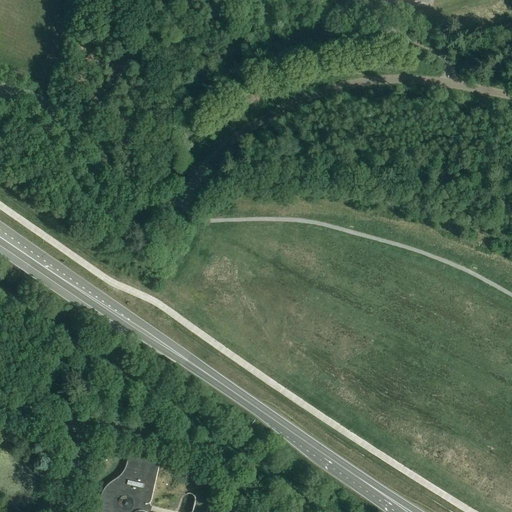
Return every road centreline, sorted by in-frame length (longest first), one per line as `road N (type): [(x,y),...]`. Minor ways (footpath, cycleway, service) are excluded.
road 1 (unclassified): [(0,90),(57,115),(106,187),(142,204),(185,194),(239,135),(306,98),(362,82),(451,83)]
road 2 (primary): [(265,414),(0,235)]
road 3 (unclassified): [(83,424),(217,458),(234,482),(230,511)]
road 4 (primary): [(417,511),(265,414)]
road 5 (primary): [(265,414),(398,511)]
road 6 (unclassified): [(355,18),(438,51),(451,83)]
